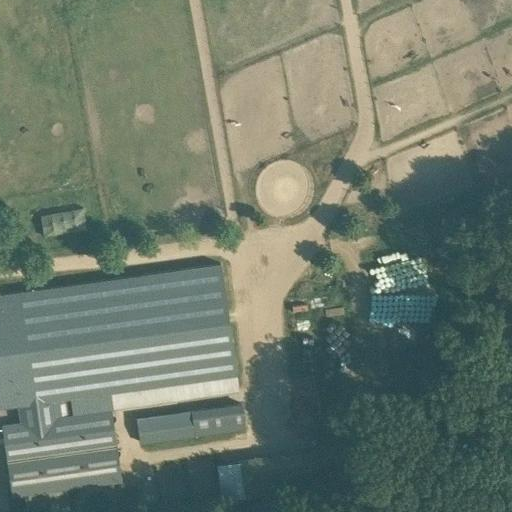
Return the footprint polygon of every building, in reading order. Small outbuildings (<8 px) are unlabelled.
[(92,204),(49,206),(50,226),(93,224),(92,204)] [(0,406),(19,404),(21,420),(2,423),(12,495),(122,480),(112,410),(240,391),(221,261),(0,293),(0,406)] [(246,427),(242,401),(137,417),(141,442),(246,427)] [(316,447),(242,454),(245,483),(319,475),(316,447)] [(241,459),(218,461),(221,495),(244,493),(241,459)]
